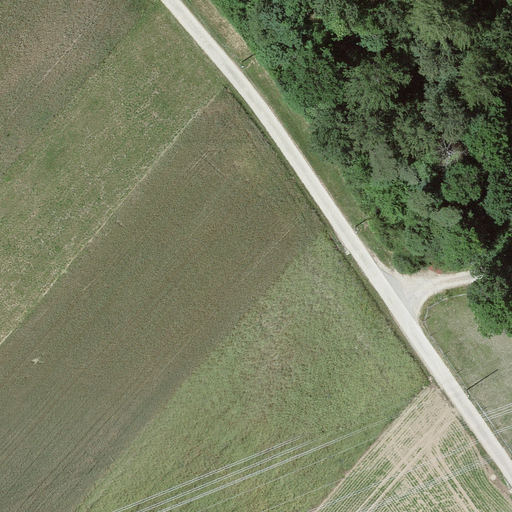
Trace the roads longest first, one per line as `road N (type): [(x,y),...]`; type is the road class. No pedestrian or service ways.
road 1 (track): [(511,472),(245,87),(162,0)]
road 2 (track): [(387,292),(511,272)]
